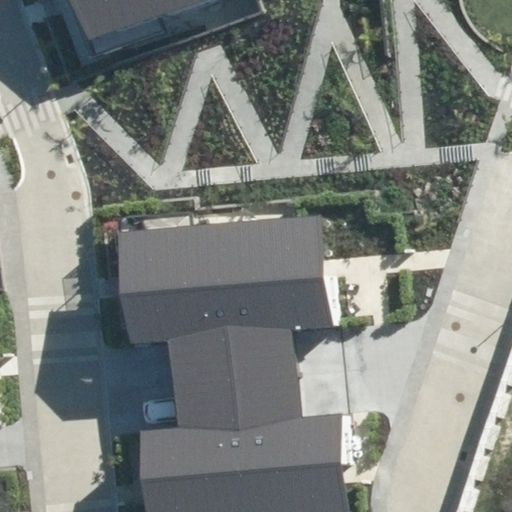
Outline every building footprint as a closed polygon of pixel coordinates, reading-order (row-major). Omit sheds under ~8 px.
[(178,0),(70,0),(85,40),(180,5),(178,0)] [(281,220),(216,229),(229,374),(299,367),(296,337),(331,334),(319,217),(281,220)] [(216,229),(163,234),(130,237),(139,335),(160,333),(165,380),(229,374),(216,229)] [(299,367),(229,374),(242,511),(353,511),(343,405),(303,409),(299,367)] [(242,511),(229,374),(165,380),(169,422),(132,426),(140,511),(242,511)]
